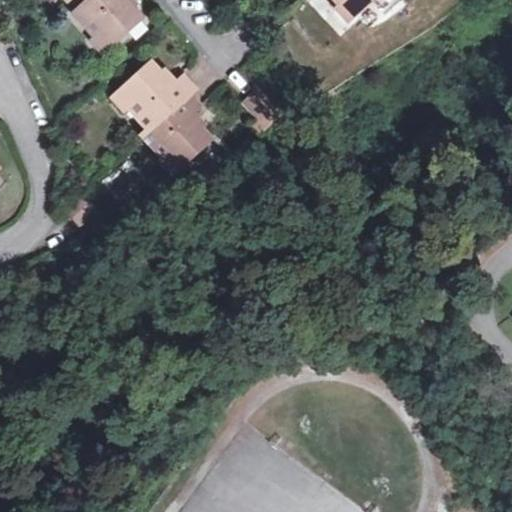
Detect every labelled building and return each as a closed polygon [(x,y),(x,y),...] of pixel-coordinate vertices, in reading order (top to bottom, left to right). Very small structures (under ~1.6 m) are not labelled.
[(71,20),(92,45),(98,40),(107,50),(137,24),(116,0),(84,0),(88,5),(71,20)] [(338,1),(364,29),(395,0),(330,0),(334,4),(338,1)] [(168,163),(178,174),(208,147),(188,124),(198,116),(185,101),(191,96),(179,83),(167,94),(147,71),(117,98),(128,111),(124,114),(144,136),(140,139),(164,166),(168,163)] [(237,108),(251,123),(246,128),(254,138),(276,118),(252,94),(237,108)] [(65,224),(81,238),(95,223),(79,209),(65,224)]
